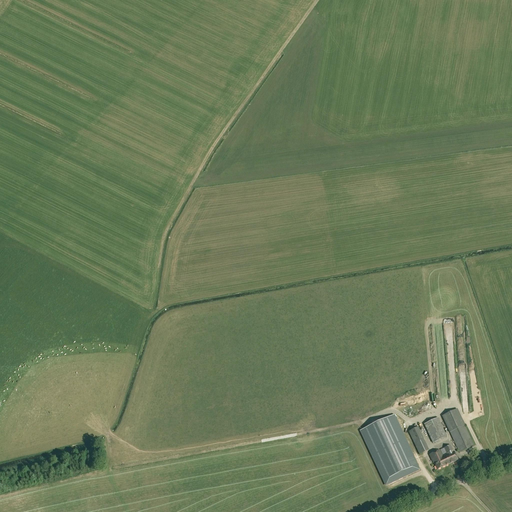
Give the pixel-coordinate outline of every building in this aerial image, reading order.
[(443,416),(459,453),(474,446),(457,409),(443,416)] [(361,433),(387,487),(407,478),(410,483),(422,477),(420,472),(394,417),(361,433)] [(446,437),(438,418),(424,425),(433,443),(446,437)] [(419,455),(428,451),(418,428),(409,432),(419,455)] [(454,452),(453,453),(449,446),(444,448),(446,454),(442,456),(439,450),(430,455),(434,464),(435,463),(438,470),(458,460),(454,452)]
